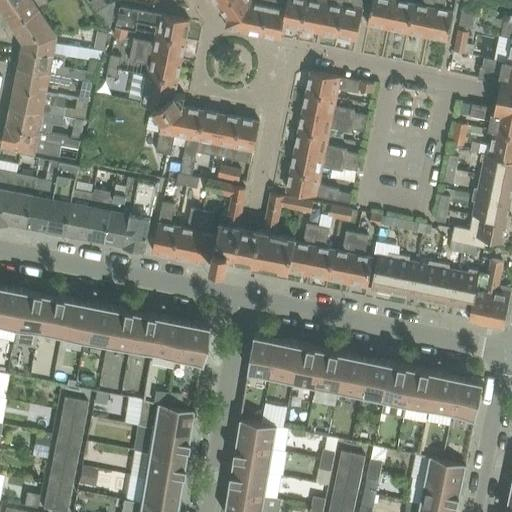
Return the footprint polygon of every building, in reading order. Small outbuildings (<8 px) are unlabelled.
[(14,25),(40,7),(40,6),(48,0),(14,0),(3,8),(14,25)] [(97,10),(107,3),(104,0),(90,0),(90,1),(97,10)] [(229,0),(221,6),(228,17),(227,24),(245,28),(250,0),(229,0)] [(269,0),(250,0),(245,28),(263,32),(269,0)] [(288,0),(269,0),(263,32),(281,36),(284,22),(288,0)] [(302,26),(307,0),(288,0),(284,22),(302,26)] [(325,0),(307,0),(302,26),(320,29),(325,0)] [(344,0),(325,0),(320,29),(338,33),(344,0)] [(344,0),(338,33),(357,37),(364,0),(344,0)] [(388,26),(393,0),(373,0),(369,22),(388,26)] [(408,30),(414,1),(408,0),(393,0),(388,26),(408,30)] [(414,1),(408,30),(428,34),(434,0),(422,0),(422,3),(414,1)] [(434,0),(428,34),(447,38),(453,9),(444,7),(445,0),(434,0)] [(117,20),(120,5),(107,3),(97,10),(106,23),(111,24),(112,19),(117,20)] [(187,38),(191,19),(153,11),(120,5),(117,20),(116,25),(128,27),(136,29),(138,19),(159,24),(157,32),(187,38)] [(58,33),(40,7),(14,25),(24,40),(24,45),(66,53),(91,57),(101,60),(103,49),(57,40),(58,33)] [(462,9),(459,24),(475,27),(478,12),(462,9)] [(511,58),(511,20),(509,20),(510,19),(504,18),(501,34),(511,36),(511,44),(509,58),(511,58)] [(126,37),(128,27),(116,25),(114,35),(126,37)] [(458,28),(456,38),(467,40),(469,30),(458,28)] [(105,46),(108,33),(98,31),(95,44),(105,46)] [(157,32),(157,33),(155,41),(134,37),(132,47),(183,58),(187,38),(157,32)] [(465,51),(467,40),(456,38),(454,49),(465,51)] [(64,63),(66,53),(24,45),(20,65),(71,75),(83,77),(92,79),(97,80),(101,60),(91,57),(89,69),(65,64),(65,63),(64,63)] [(132,47),(132,50),(130,58),(151,62),(149,71),(178,77),(183,58),(132,47)] [(111,53),(109,63),(119,66),(122,55),(111,53)] [(511,58),(509,58),(509,60),(503,58),(501,68),(481,64),(479,76),(501,81),(500,85),(498,93),(497,101),(496,106),(484,104),(473,102),(471,114),(475,114),(491,118),(489,127),(511,131),(511,58)] [(117,76),(119,66),(109,63),(107,74),(117,76)] [(70,83),(71,75),(20,65),(16,85),(47,91),(49,80),(70,83)] [(374,91),(376,82),(362,79),(361,80),(312,70),(308,89),(338,96),(340,87),(359,91),(360,88),(374,91)] [(175,92),(178,77),(149,71),(148,75),(146,85),(142,104),(153,106),(155,106),(175,92)] [(90,92),(92,79),(83,77),(81,90),(90,92)] [(16,85),(12,104),(64,113),(66,105),(59,104),(61,94),(47,91),(16,85)] [(337,104),(337,101),(338,96),(308,89),(304,109),(367,122),(369,113),(355,111),(356,108),(337,104)] [(155,106),(153,116),(164,118),(157,149),(173,153),(177,133),(180,121),(185,122),(189,104),(184,103),(185,94),(175,92),(155,106)] [(62,122),(64,113),(12,104),(9,123),(51,132),(51,131),(53,121),(62,122)] [(198,149),(206,108),(189,104),(185,122),(180,121),(177,133),(188,135),(181,170),(191,172),(192,173),(197,149),(198,149)] [(198,149),(213,153),(215,153),(224,112),(206,108),(198,149)] [(367,122),(304,109),(300,129),(330,135),(332,125),(351,129),(352,127),(365,130),(367,122)] [(215,153),(232,157),(233,157),(242,115),(224,112),(215,153)] [(242,115),(233,157),(252,161),(260,119),(242,115)] [(81,138),(85,118),(76,116),(72,135),(72,136),(81,138)] [(453,141),(464,143),(468,122),(457,120),(453,141)] [(72,135),(62,133),(51,131),(51,132),(9,123),(6,123),(3,143),(61,154),(63,143),(80,146),(81,138),(72,136),(72,135)] [(511,158),(511,131),(489,127),(495,129),(489,153),(511,158)] [(328,143),(330,135),(300,129),(296,148),(359,161),(361,152),(347,150),(348,147),(328,143)] [(359,161),(296,148),(292,168),(322,174),(324,165),(343,169),(343,166),(358,169),(359,161)] [(511,158),(489,153),(482,152),(480,159),(484,159),(482,173),(511,178),(511,158)] [(459,155),(450,153),(448,166),(456,168),(459,155)] [(50,158),(48,170),(58,172),(60,160),(50,158)] [(48,227),(67,231),(76,187),(80,164),(60,160),(58,172),(57,179),(48,227)] [(228,179),(231,164),(221,162),(217,177),(228,179)] [(242,167),(231,164),(228,179),(238,182),(242,167)] [(454,181),(456,168),(448,166),(445,179),(454,181)] [(0,167),(0,220),(8,222),(8,219),(18,171),(0,167)] [(320,182),(322,174),(292,168),(288,187),(318,193),(318,194),(351,201),(353,192),(340,190),(340,187),(320,182)] [(188,184),(191,172),(181,170),(180,171),(179,171),(177,181),(188,184)] [(18,171),(8,219),(28,223),(37,175),(18,171)] [(201,175),(192,173),(191,172),(188,184),(198,186),(201,175)] [(511,178),(482,173),(479,186),(475,186),(473,192),(511,200),(511,195),(511,178)] [(115,190),(106,238),(124,241),(124,244),(126,244),(139,176),(129,174),(125,192),(115,190)] [(48,227),(57,179),(37,175),(28,223),(48,227)] [(145,248),(151,218),(158,180),(139,176),(126,244),(145,248)] [(230,183),(224,182),(208,179),(206,190),(228,194),(230,183)] [(239,223),(247,187),(230,183),(228,194),(232,195),(229,211),(222,210),(220,220),(220,222),(218,231),(218,232),(220,232),(214,261),(226,264),(227,256),(236,258),(245,260),(255,262),(258,262),(280,267),(289,269),(296,239),(296,235),(276,231),(279,217),(282,203),(312,210),(314,199),(296,195),(287,193),(272,190),(268,214),(265,228),(262,228),(252,226),(243,224),(239,223)] [(95,191),(87,234),(106,238),(115,190),(96,186),(95,191)] [(87,234),(95,191),(76,187),(67,231),(87,234)] [(511,213),(509,213),(511,200),(473,192),(472,199),(476,199),(473,213),(511,221),(511,215),(511,213)] [(451,195),(442,193),(440,206),(448,208),(451,195)] [(174,253),(180,224),(171,223),(175,202),(164,199),(154,249),(174,253)] [(340,217),(343,204),(333,202),(330,214),(340,217)] [(353,206),(343,204),(340,217),(351,219),(353,206)] [(194,257),(204,208),(192,206),(188,226),(180,224),(174,253),(194,257)] [(446,221),(448,208),(440,206),(437,219),(446,221)] [(220,232),(218,232),(210,230),(214,210),(204,208),(194,257),(214,261),(220,232)] [(372,212),(370,222),(381,224),(383,214),(372,212)] [(510,227),(511,221),(473,213),(470,227),(455,224),(452,239),(465,241),(478,244),(486,245),(487,237),(503,240),(506,226),(510,227)] [(398,226),(400,217),(387,214),(385,223),(398,226)] [(411,228),(413,219),(400,217),(398,226),(411,228)] [(289,269),(302,271),(309,273),(319,223),(308,220),(304,241),(296,239),(289,269)] [(431,232),(433,223),(420,221),(418,229),(431,232)] [(328,277),(334,247),(325,245),(329,225),(319,223),(309,273),(328,277)] [(348,281),(358,230),(347,228),(343,249),(334,247),(328,277),(348,281)] [(368,285),(374,255),(365,253),(369,232),(358,230),(348,281),(368,285)] [(463,250),(465,241),(452,239),(450,248),(463,250)] [(476,253),(478,244),(465,241),(463,250),(476,253)] [(392,290),(400,252),(389,250),(389,254),(379,252),(372,286),(392,290)] [(412,294),(419,260),(410,258),(410,254),(400,252),(392,290),(412,294)] [(506,324),(511,291),(511,289),(499,287),(504,260),(493,257),(490,270),(482,268),(473,317),(506,324)] [(432,298),(440,260),(429,258),(428,262),(419,260),(412,294),(432,298)] [(452,302),(459,268),(450,266),(450,262),(440,260),(432,298),(452,302)] [(473,317),(482,268),(469,266),(468,270),(459,268),(452,302),(472,306),(470,317),(473,317)] [(0,322),(15,325),(23,286),(0,282),(0,322)] [(38,329),(46,291),(23,286),(15,325),(38,329)] [(46,291),(38,329),(61,334),(68,295),(46,291)] [(84,338),(91,300),(68,295),(61,334),(84,338)] [(107,343),(114,304),(91,300),(84,338),(107,343)] [(129,347),(137,309),(114,304),(107,343),(129,347)] [(178,340),(0,305),(0,369),(156,400),(191,406),(194,392),(192,392),(193,386),(196,387),(200,363),(197,363),(197,360),(175,356),(173,356),(176,344),(177,344),(178,340)] [(152,352),(160,313),(137,309),(129,347),(152,352)] [(160,313),(152,352),(173,356),(175,356),(182,317),(160,313)] [(207,322),(182,317),(175,356),(197,360),(201,361),(207,322)] [(252,353),(249,369),(271,374),(279,335),(255,330),(252,353)] [(302,340),(279,335),(271,374),(294,379),(302,340)] [(325,345),(302,340),(294,379),(317,383),(325,345)] [(347,349),(325,345),(317,383),(339,388),(347,349)] [(370,354),(347,349),(339,388),(362,393),(370,354)] [(241,415),(278,422),(465,460),(468,447),(467,447),(468,441),(471,442),(476,418),(472,418),(473,416),(452,412),(454,399),(455,399),(456,395),(252,353),(249,369),(241,415)] [(393,359),(370,354),(362,393),(385,397),(393,359)] [(415,363),(393,359),(385,397),(407,402),(415,363)] [(438,368),(415,363),(407,402),(430,407),(438,368)] [(461,373),(438,368),(430,407),(453,411),(455,399),(456,395),(461,373)] [(476,416),(484,378),(461,373),(456,395),(455,399),(453,411),(476,416)] [(75,406),(76,397),(65,395),(63,404),(75,406)] [(88,399),(76,397),(75,406),(86,408),(88,399)] [(142,398),(137,423),(152,425),(189,432),(193,407),(156,400),(156,401),(142,398)] [(63,404),(61,414),(73,416),(75,406),(63,404)] [(84,418),(86,408),(75,406),(73,416),(84,418)] [(61,414),(59,424),(71,426),(73,416),(61,414)] [(82,429),(84,418),(73,416),(71,426),(82,429)] [(241,417),(237,440),(274,447),(278,423),(241,417)] [(59,424),(57,434),(69,437),(71,426),(59,424)] [(152,425),(148,450),(185,456),(189,432),(152,425)] [(80,439),(82,429),(71,426),(69,437),(80,439)] [(57,434),(55,445),(67,447),(69,437),(57,434)] [(36,435),(33,453),(47,456),(50,437),(36,435)] [(78,449),(80,439),(69,437),(67,447),(78,449)] [(237,440),(233,464),(270,470),(274,447),(237,440)] [(55,445),(53,455),(65,457),(67,447),(55,445)] [(77,459),(78,449),(67,447),(65,457),(77,459)] [(334,459),(336,449),(324,447),(322,457),(334,459)] [(353,459),(354,451),(342,449),(341,456),(353,459)] [(148,450),(144,475),(181,481),(185,456),(148,450)] [(365,461),(366,454),(354,451),(353,459),(365,461)] [(430,454),(425,478),(462,486),(467,462),(430,454)] [(63,467),(65,457),(53,455),(51,465),(63,467)] [(341,456),(339,466),(351,468),(353,459),(341,456)] [(382,469),(384,459),(372,456),(370,466),(382,469)] [(75,470),(77,459),(65,457),(63,467),(75,470)] [(322,457),(320,466),(332,469),(334,459),(322,457)] [(363,470),(365,461),(353,459),(351,468),(363,470)] [(233,464),(229,488),(266,494),(270,470),(233,464)] [(51,465),(49,475),(61,477),(63,467),(51,465)] [(82,465),(79,480),(94,483),(97,468),(82,465)] [(339,466),(337,475),(349,477),(351,468),(339,466)] [(368,476),(380,479),(382,469),(370,466),(368,476)] [(73,480),(75,470),(63,467),(61,477),(73,480)] [(361,480),(363,470),(351,468),(349,477),(361,480)] [(49,475),(47,485),(59,488),(61,477),(49,475)] [(144,475),(139,500),(176,506),(181,481),(144,475)] [(347,487),(349,477),(337,475),(335,484),(347,487)] [(71,490),(73,480),(61,477),(59,488),(71,490)] [(349,477),(347,487),(359,489),(361,480),(349,477)] [(421,501),(457,509),(462,486),(425,478),(421,501)] [(345,496),(347,487),(335,484),(333,494),(345,496)] [(47,485),(45,496),(57,498),(59,488),(47,485)] [(347,487),(345,496),(357,499),(359,489),(347,487)] [(69,500),(71,490),(59,488),(57,498),(69,500)] [(263,511),(266,494),(229,488),(224,511),(263,511)] [(312,504),(324,506),(327,496),(314,494),(312,504)] [(333,494),(331,503),(343,506),(345,496),(333,494)] [(57,498),(45,496),(43,506),(55,508),(57,498)] [(343,506),(355,508),(357,499),(345,496),(343,506)] [(139,500),(124,497),(121,511),(175,511),(176,506),(139,500)] [(69,500),(57,498),(55,508),(67,511),(69,500)] [(421,501),(418,511),(456,511),(457,509),(421,501)] [(341,511),(343,506),(331,503),(329,511),(341,511)] [(360,511),(372,511),(374,506),(362,503),(360,511)]
